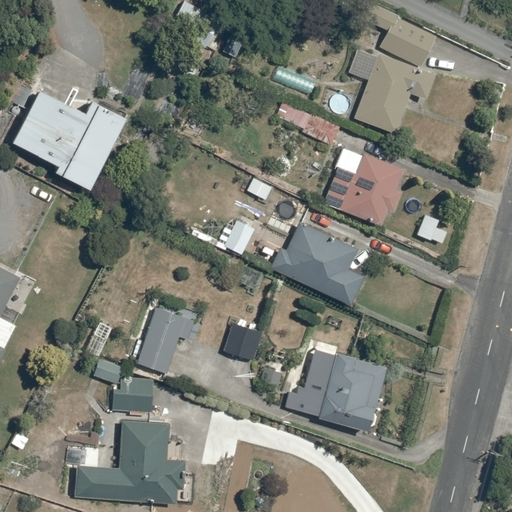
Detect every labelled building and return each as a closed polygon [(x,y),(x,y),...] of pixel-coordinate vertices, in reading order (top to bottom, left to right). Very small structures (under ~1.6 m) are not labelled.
[(221,16),(187,0),(176,24),(210,40),(221,16)] [(380,49),(420,69),(436,37),(377,7),(369,22),(388,32),(380,49)] [(380,53),(355,118),(397,134),(412,94),(427,100),(437,75),(420,69),(380,53)] [(57,174),(90,191),(126,119),(93,102),(87,114),(39,90),(13,144),(60,167),(57,174)] [(275,121),(331,146),(340,126),(284,101),(275,121)] [(342,210),(382,226),(388,210),(394,213),(403,191),(397,189),(404,170),(365,154),(357,174),(340,167),(325,204),(342,210)] [(254,229),(237,221),(225,248),(242,255),(254,229)] [(271,270),(350,306),(364,276),(349,269),(359,249),(301,223),(288,251),(281,248),(271,270)] [(0,361),(6,350),(0,346),(0,315),(20,277),(0,267),(0,361)] [(138,363),(167,374),(181,337),(187,320),(158,309),(138,363)] [(195,323),(187,320),(181,337),(189,339),(195,323)] [(224,351),(254,360),(262,331),(231,323),(224,351)] [(289,392),(285,407),(319,416),(318,418),(368,432),(386,367),(337,353),(336,356),(316,350),(305,389),(300,388),(298,394),(289,392)] [(94,375),(117,384),(123,368),(100,360),(94,375)] [(261,385),(277,390),(282,374),(265,369),(261,385)] [(122,378),(121,391),(153,394),(154,381),(122,378)] [(113,410),(152,414),(153,394),(121,391),(115,391),(113,410)] [(186,461),(166,460),(168,424),(123,421),(120,469),(78,466),(76,498),(177,505),(178,489),(184,489),(186,461)]
